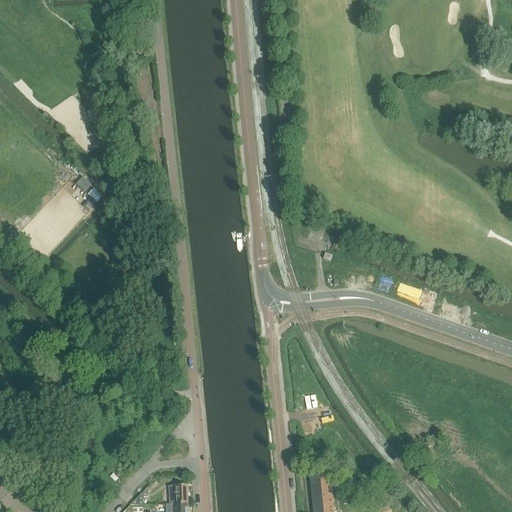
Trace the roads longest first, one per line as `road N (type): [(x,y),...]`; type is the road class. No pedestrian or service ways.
road 1 (unclassified): [(195,392),(154,0)]
road 2 (unclassified): [(274,298),(265,286),(235,0)]
road 3 (unclassified): [(274,298),(364,298),(511,349)]
road 4 (residential): [(286,511),(268,310),(274,298)]
road 5 (residential): [(205,511),(195,392)]
